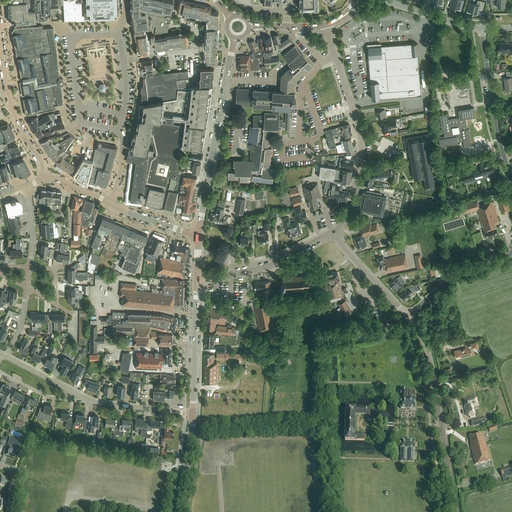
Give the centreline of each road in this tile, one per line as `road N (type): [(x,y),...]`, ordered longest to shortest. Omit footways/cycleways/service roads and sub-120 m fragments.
road 1 (residential): [(110,203),(123,146),(117,33),(124,0)]
road 2 (tertiary): [(455,511),(427,350),(408,315)]
road 3 (tertiary): [(197,235),(234,38)]
road 4 (residential): [(332,231),(350,208),(361,154),(335,56)]
road 5 (residential): [(511,181),(480,27)]
road 6 (residential): [(0,35),(10,101),(42,182)]
road 7 (tertiary): [(196,277),(269,265),(332,231)]
road 8 (tertiary): [(192,413),(196,277)]
road 9 (residential): [(408,315),(464,268),(511,253)]
